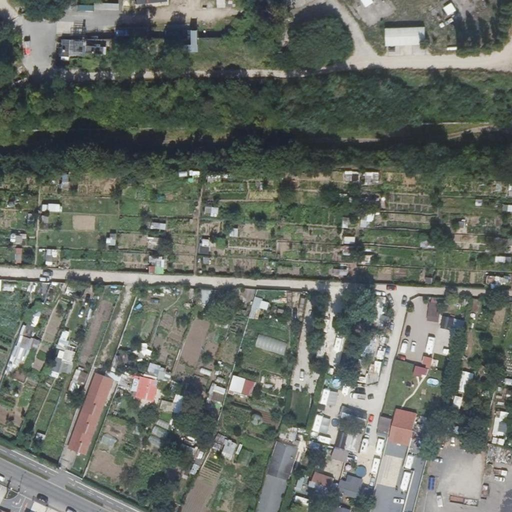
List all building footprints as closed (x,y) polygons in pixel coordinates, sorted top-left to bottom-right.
[(451,2),(443,8),(448,15),(456,10),(451,2)] [(119,11),(119,4),(93,3),(93,5),(78,5),(78,11),(92,12),(92,10),(119,11)] [(56,15),(56,4),(29,4),(28,15),(34,15),(34,20),(37,20),(37,21),(51,20),(51,15),(56,15)] [(342,37),(330,20),(296,30),(296,50),(319,64),(333,59),(342,37)] [(426,44),(426,27),(387,29),(387,46),(426,44)] [(92,40),(65,40),(65,57),(77,57),(81,54),(200,53),(200,39),(169,39),(169,41),(147,42),(147,39),(115,40),(115,42),(93,42),(92,40)] [(379,183),(379,171),(365,171),(365,184),(379,183)] [(216,216),(216,207),(204,206),(203,216),(216,216)] [(367,222),(374,221),(373,212),(360,213),(362,227),(367,226),(367,222)] [(236,237),(236,229),(228,228),(228,236),(236,237)] [(114,245),(114,233),(105,233),(105,245),(114,245)] [(206,254),(208,242),(199,241),(197,253),(206,254)] [(56,262),(57,249),(46,249),(45,261),(56,262)] [(486,285),(508,287),(508,277),(486,276),(486,285)] [(428,322),(440,322),(441,298),(429,298),(428,322)] [(22,335),(31,337),(36,316),(27,313),(22,335)] [(58,372),(69,374),(75,343),(69,342),(71,332),(60,330),(57,347),(55,347),(49,377),(57,378),(58,372)] [(18,375),(29,344),(35,346),(37,341),(17,334),(5,371),(18,375)] [(255,347),(283,356),(287,342),(259,334),(255,347)] [(330,360),(332,348),(318,346),(317,359),(330,360)] [(430,368),(433,359),(424,356),(421,365),(430,368)] [(147,376),(166,379),(168,367),(149,364),(147,376)] [(416,366),(413,375),(425,379),(428,369),(416,366)] [(77,370),(70,390),(79,393),(86,373),(77,370)] [(467,393),(472,373),(462,371),(456,391),(467,393)] [(78,453),(84,456),(115,378),(98,372),(68,450),(76,452),(77,455),(78,453)] [(233,375),(229,391),(251,398),(256,382),(233,375)] [(133,401),(156,402),(157,378),(134,377),(133,401)] [(222,399),(226,389),(212,384),(208,393),(222,399)] [(435,386),(432,403),(440,404),(443,388),(435,386)] [(160,410),(182,414),(183,404),(162,401),(160,410)] [(358,453),(368,413),(343,407),(340,419),(347,421),(340,448),(358,453)] [(378,484),(398,488),(414,413),(395,409),(378,484)] [(501,436),(506,415),(497,413),(492,434),(501,436)] [(312,432),(318,434),(323,419),(316,417),(312,432)] [(158,419),(156,425),(167,429),(170,424),(158,419)] [(152,437),(150,443),(161,447),(163,441),(152,437)] [(222,452),(232,457),(238,444),(227,440),(222,452)] [(277,441),(266,474),(289,481),(299,449),(277,441)] [(117,454),(115,461),(130,466),(133,459),(117,454)] [(487,480),(501,482),(503,470),(488,468),(487,480)] [(315,472),(311,486),(330,492),(334,478),(315,472)] [(372,490),(362,488),(364,479),(344,474),(339,494),(369,501),(372,490)]
